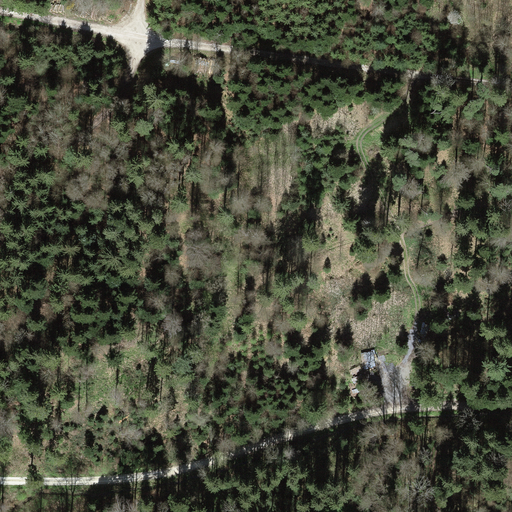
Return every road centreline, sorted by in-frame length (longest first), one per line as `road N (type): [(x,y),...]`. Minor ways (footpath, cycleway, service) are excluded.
road 1 (track): [(0,481),(188,469),(351,416),(511,399)]
road 2 (track): [(511,86),(138,37),(0,8)]
road 3 (track): [(0,180),(58,151),(119,97),(133,64),(140,0)]
